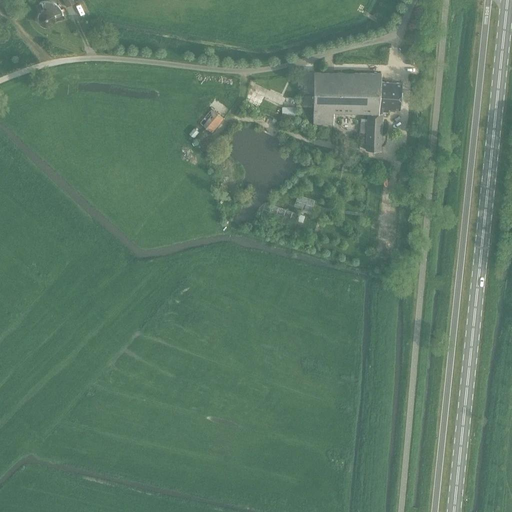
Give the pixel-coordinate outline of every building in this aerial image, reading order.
[(55,15),(62,12),(62,11),(61,10),(60,8),(59,7),(58,6),(57,5),(56,4),(55,3),(53,3),(52,2),(51,2),(49,1),(48,1),(46,1),(45,1),(43,1),(42,1),(41,2),(43,9),(42,10),(41,10),(39,11),(38,13),(38,14),(37,15),(37,16),(37,17),(37,18),(37,19),(37,20),(38,21),(38,22),(39,23),(39,24),(41,25),(42,26),(43,26),(44,26),(46,27),(47,27),(48,26),(49,26),(50,25),(52,25),(53,23),(54,22),(54,21),(55,19),(55,18),(55,17),(55,15)] [(314,72),(313,124),(333,125),(333,113),(368,113),(367,130),(366,134),(365,150),(380,150),(383,111),(389,111),(389,108),(401,109),(402,83),(381,82),(381,73),(324,72),(314,72)] [(294,106),(282,107),(282,117),(295,117),(294,106)] [(200,123),(205,128),(211,133),(223,118),(211,109),(200,123)] [(303,208),(312,210),(315,198),(299,195),(298,201),(304,203),(303,208)]
